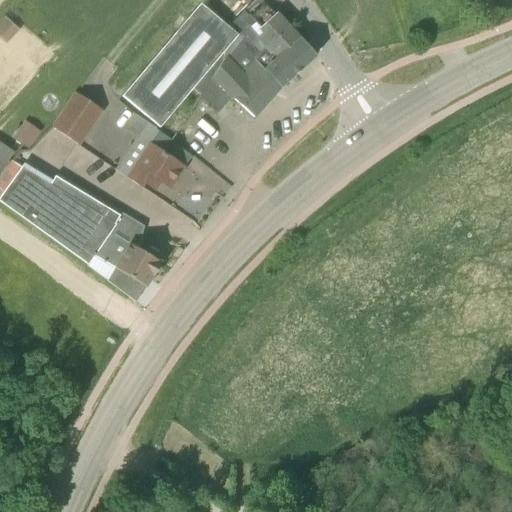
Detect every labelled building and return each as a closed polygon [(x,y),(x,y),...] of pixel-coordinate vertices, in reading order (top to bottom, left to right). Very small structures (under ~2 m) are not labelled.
[(185,22),(122,96),(160,128),(194,88),(228,47),(238,35),(227,27),(200,4),(185,22)] [(244,11),(227,27),(238,35),(228,47),(231,50),(241,33),(252,46),(253,45),(259,52),(267,46),(273,41),(284,53),(300,39),(276,13),(274,15),(266,5),(251,19),(249,17),(244,11)] [(19,30),(3,16),(0,19),(0,38),(6,44),(19,30)] [(228,47),(194,88),(201,94),(200,96),(216,110),(229,95),(254,117),(280,88),(316,56),(300,39),(284,53),(273,41),(267,46),(259,52),(253,45),(252,46),(241,33),(231,50),(228,47)] [(77,93),(53,128),(78,144),(101,110),(77,93)] [(24,117),(15,139),(34,146),(42,125),(24,117)] [(136,138),(115,170),(141,189),(145,183),(155,190),(161,182),(171,188),(184,168),(193,157),(193,156),(159,131),(159,130),(146,122),(136,138)] [(11,162),(0,177),(0,202),(49,238),(50,238),(88,265),(90,262),(94,256),(120,216),(55,177),(50,185),(22,166),(21,169),(11,162)] [(120,216),(94,256),(98,259),(115,269),(107,281),(136,302),(145,287),(150,279),(151,276),(153,277),(157,276),(161,269),(160,265),(159,264),(160,262),(137,249),(131,245),(141,228),(125,219),(120,216)]
